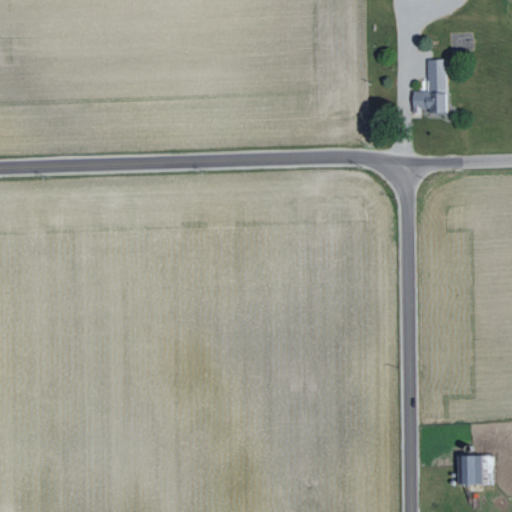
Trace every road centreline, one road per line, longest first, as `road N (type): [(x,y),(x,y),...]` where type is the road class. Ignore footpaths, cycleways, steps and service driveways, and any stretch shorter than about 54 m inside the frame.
road 1 (residential): [(0,165),(511,157)]
road 2 (residential): [(408,511),(405,164)]
